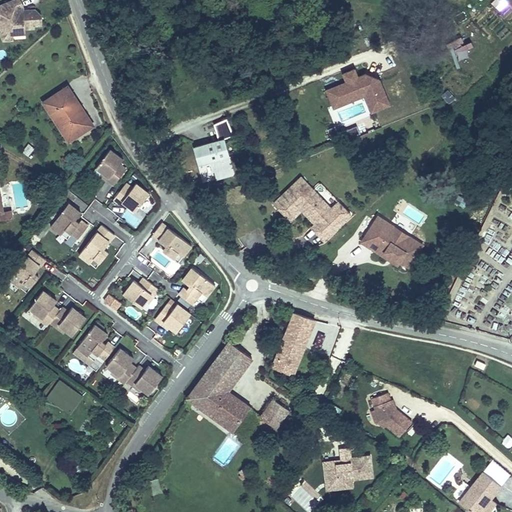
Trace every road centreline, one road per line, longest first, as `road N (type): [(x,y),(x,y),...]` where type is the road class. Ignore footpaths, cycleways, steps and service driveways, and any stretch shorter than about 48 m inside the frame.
road 1 (tertiary): [(244,278),(140,149),(77,0)]
road 2 (unclassified): [(109,511),(116,470),(134,437),(247,294)]
road 3 (tertiary): [(511,354),(261,289)]
road 4 (unknown): [(140,149),(372,56)]
road 5 (unknown): [(360,316),(316,408),(328,438)]
road 6 (unknown): [(511,466),(462,422),(411,398)]
